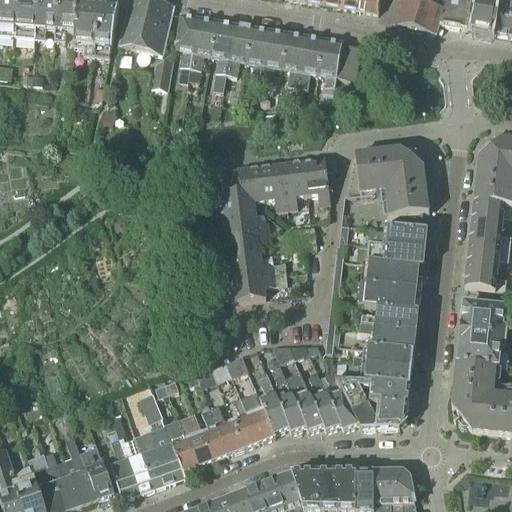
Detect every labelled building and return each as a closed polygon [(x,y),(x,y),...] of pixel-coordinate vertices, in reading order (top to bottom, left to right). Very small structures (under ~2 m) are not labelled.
[(0,0),(0,42),(16,44),(18,0),(0,0)] [(18,0),(16,44),(39,46),(42,0),(18,0)] [(54,47),(57,48),(59,0),(42,0),(39,46),(45,47),(46,36),(55,37),(54,47)] [(65,38),(74,38),(78,10),(79,1),(66,0),(59,0),(57,48),(64,48),(65,38)] [(306,0),(305,8),(324,11),(325,0),(306,0)] [(325,0),(324,11),(341,14),(343,0),(325,0)] [(343,0),(341,14),(360,17),(362,0),(343,0)] [(362,0),(360,17),(378,20),(381,0),(362,0)] [(400,0),(398,10),(442,18),(447,0),(400,0)] [(439,30),(473,36),(478,5),(480,0),(447,0),(442,18),(439,30)] [(487,39),(490,39),(497,0),(480,0),(478,5),(473,36),(475,37),(479,40),(484,41),(487,39)] [(497,0),(490,39),(508,42),(511,19),(511,9),(504,8),(505,0),(497,0)] [(119,52),(136,56),(148,5),(131,2),(119,52)] [(148,5),(136,56),(161,61),(173,11),(148,5)] [(83,63),(93,64),(98,11),(78,10),(74,38),(73,55),(83,55),(83,63)] [(436,41),(439,30),(442,18),(398,10),(391,32),(436,41)] [(98,11),(93,64),(109,65),(111,53),(118,13),(98,11)] [(188,89),(188,86),(198,25),(180,22),(174,57),(183,59),(180,74),(182,74),(180,88),(188,89)] [(203,62),(211,64),(217,28),(198,25),(188,86),(198,88),(203,62)] [(224,99),(227,82),(235,31),(217,28),(211,64),(218,65),(213,97),(224,99)] [(239,68),(247,70),(252,34),(235,31),(227,82),(228,82),(226,93),(234,94),(239,68)] [(251,86),(261,87),(270,37),(252,34),(247,70),(254,71),(251,86)] [(274,74),(282,76),(288,40),(270,37),(261,87),(272,89),(274,74)] [(287,92),(297,93),(305,43),(288,40),(282,76),(289,77),(287,92)] [(305,43),(297,93),(296,101),(301,102),(302,94),(307,95),(310,80),(318,82),(324,46),(305,43)] [(341,49),(324,46),(318,82),(325,83),(322,99),(332,101),(335,85),(340,51),(341,49)] [(357,67),(358,67),(358,65),(357,65),(359,57),(359,56),(360,54),(359,54),(342,51),(343,49),(341,49),(340,51),(335,85),(354,88),(354,87),(354,86),(355,77),(356,77),(356,75),(357,67)] [(149,95),(167,98),(172,65),(153,71),(149,95)] [(31,82),(23,81),(22,89),(30,90),(31,82)] [(96,94),(94,105),(101,107),(104,95),(96,94)] [(103,117),(101,129),(109,130),(112,118),(103,117)] [(481,160),(483,162),(479,165),(474,207),(472,230),(469,252),(467,273),(465,295),(468,296),(504,300),(504,299),(506,286),(496,285),(497,276),(498,268),(508,269),(509,256),(510,243),(501,242),(502,234),(503,225),(511,226),(511,196),(509,196),(511,181),(511,180),(511,146),(503,146),(499,149),(497,147),(493,147),(488,151),(487,149),(486,150),(487,152),(481,156),(481,160)] [(95,155),(92,173),(102,175),(106,157),(95,155)] [(376,194),(391,192),(416,160),(415,160),(414,162),(409,157),(405,158),(403,160),(399,157),(355,163),(359,201),(359,202),(376,200),(376,194)] [(416,160),(391,192),(393,207),(387,208),(388,217),(427,220),(429,220),(423,176),(419,173),(421,171),(421,167),(415,163),(416,161),(416,160)] [(335,165),(302,169),(307,203),(317,201),(319,212),(330,211),(326,178),(336,177),(335,165)] [(302,169),(281,171),(287,216),(297,215),(296,204),(307,203),(302,169)] [(281,171),(260,174),(265,208),(274,206),(276,217),(287,216),(281,171)] [(226,184),(223,188),(217,189),(221,223),(255,219),(254,209),(265,208),(260,174),(226,178),(226,184)] [(391,225),(392,234),(425,238),(427,220),(388,217),(389,225),(391,225)] [(221,223),(223,245),(268,239),(267,229),(256,230),(255,219),(221,223)] [(341,231),(338,252),(344,253),(346,253),(348,232),(341,231)] [(314,233),(289,237),(291,258),(316,255),(314,233)] [(383,242),(369,240),(368,251),(425,257),(426,239),(425,239),(425,238),(392,234),(384,233),(383,242)] [(223,245),(226,266),(260,262),(259,251),(269,250),(268,239),(223,245)] [(380,271),(419,276),(422,276),(425,257),(368,251),(366,269),(368,269),(380,270),(380,271)] [(336,252),(335,261),(343,262),(344,253),(338,252),(336,252)] [(335,261),(334,271),(342,272),(343,262),(335,261)] [(226,266),(229,288),(285,280),(284,270),(261,273),(260,262),(226,266)] [(368,269),(366,291),(417,297),(417,295),(421,295),(422,287),(418,286),(419,276),(380,271),(380,270),(368,269)] [(334,271),(333,281),(341,282),(342,272),(334,271)] [(285,280),(229,288),(231,310),(265,306),(264,294),(287,291),(285,280)] [(333,281),(332,291),(340,291),(341,282),(333,281)] [(332,291),(331,300),(338,301),(340,291),(332,291)] [(363,314),(376,316),(414,319),(415,309),(419,309),(420,300),(416,300),(417,297),(366,291),(363,314)] [(331,300),(328,330),(335,331),(338,301),(331,300)] [(461,331),(459,341),(506,346),(507,334),(511,332),(511,324),(511,316),(463,311),(461,331)] [(361,323),(360,333),(416,339),(418,319),(414,319),(376,316),(375,324),(361,323)] [(328,330),(326,349),(333,350),(335,331),(328,330)] [(373,344),(372,355),(413,360),(416,339),(360,333),(359,343),(373,344)] [(457,370),(456,370),(498,375),(507,376),(508,359),(507,357),(505,357),(506,346),(459,341),(458,351),(459,351),(457,370)] [(333,350),(326,349),(325,358),(332,359),(333,350)] [(288,353),(293,364),(294,366),(308,361),(305,352),(288,353)] [(293,364),(288,353),(272,354),(278,370),(293,364)] [(352,371),(357,372),(411,377),(413,360),(372,355),(368,355),(367,363),(353,362),(352,371)] [(226,369),(231,383),(232,384),(248,378),(242,363),(226,369)] [(149,373),(154,380),(161,374),(156,367),(149,373)] [(226,369),(211,375),(216,388),(231,383),(226,369)] [(455,431),(461,427),(487,402),(488,387),(494,388),(494,384),(497,385),(498,375),(456,370),(454,389),(452,414),(455,418),(452,420),(452,424),(456,430),(455,431)] [(282,402),(276,404),(289,435),(291,440),(306,435),(295,408),(293,409),(292,404),(285,384),(280,372),(271,375),(282,402)] [(349,379),(348,387),(410,394),(411,377),(357,372),(356,380),(349,379)] [(196,380),(200,390),(202,394),(216,388),(211,375),(196,380)] [(299,378),(285,384),(292,404),(293,409),(295,408),(306,435),(308,439),(324,434),(310,403),(302,384),(302,385),(299,378)] [(200,390),(196,380),(196,379),(186,383),(189,393),(200,390)] [(332,379),(319,385),(321,389),(341,433),(343,437),(359,432),(345,405),(335,386),(332,379)] [(310,403),(324,434),(326,438),(341,433),(321,389),(319,385),(317,380),(308,384),(316,401),(310,403)] [(259,405),(262,414),(274,441),(289,435),(276,404),(275,404),(273,400),(274,400),(267,382),(259,385),(265,403),(259,405)] [(410,394),(348,387),(335,386),(345,405),(408,411),(410,394)] [(174,387),(165,391),(169,401),(178,398),(174,387)] [(169,401),(165,391),(154,395),(158,405),(169,401)] [(461,427),(455,431),(456,432),(457,431),(462,436),(466,436),(468,434),(471,439),(511,442),(511,398),(503,398),(502,404),(487,402),(461,427)] [(248,400),(241,403),(260,449),(275,443),(274,441),(262,414),(255,417),(248,400)] [(148,441),(135,446),(154,496),(186,485),(183,479),(171,451),(162,427),(163,426),(153,402),(140,407),(149,430),(144,432),(148,441)] [(240,423),(233,426),(245,455),(260,449),(241,403),(233,406),(240,423)] [(345,405),(359,432),(361,436),(361,437),(399,435),(406,428),(408,411),(345,405)] [(218,412),(210,415),(230,461),(245,455),(233,426),(225,429),(218,412)] [(209,436),(201,439),(213,468),(230,461),(210,415),(201,419),(207,432),(208,432),(209,436)] [(188,425),(180,428),(199,473),(213,468),(201,439),(195,442),(188,425)] [(179,448),(171,451),(183,479),(199,473),(180,428),(171,431),(174,437),(179,448)] [(116,435),(114,435),(138,501),(154,496),(135,446),(128,448),(121,431),(115,433),(116,435)] [(138,501),(114,435),(107,438),(117,467),(119,470),(119,471),(110,474),(122,507),(138,501)] [(17,491),(13,477),(0,442),(0,511),(21,511),(15,492),(17,491)] [(71,465),(65,466),(81,511),(87,511),(98,508),(80,460),(75,447),(74,447),(73,444),(65,447),(71,465)] [(97,454),(80,460),(98,508),(113,503),(114,503),(97,454)] [(52,458),(44,461),(48,473),(62,511),(81,511),(65,466),(56,469),(52,458)] [(62,511),(48,473),(44,461),(43,459),(28,464),(30,472),(33,478),(44,511),(62,511)] [(30,472),(13,477),(17,491),(15,492),(21,511),(44,511),(33,478),(30,472)] [(414,511),(409,485),(409,484),(401,478),(401,479),(391,479),(391,511),(414,511)] [(337,511),(334,479),(313,480),(319,511),(337,511)] [(355,511),(355,479),(334,479),(337,511),(355,511)] [(373,511),(374,511),(373,479),(355,479),(355,511),(373,511)] [(380,511),(391,511),(391,479),(373,479),(374,511),(381,511),(380,511)] [(300,511),(302,511),(292,480),(274,487),(283,511),(300,511)] [(319,511),(313,480),(292,480),(302,511),(319,511)] [(283,511),(274,487),(258,493),(265,511),(283,511)] [(265,511),(258,493),(242,499),(247,511),(265,511)] [(247,511),(242,499),(226,506),(228,511),(247,511)]
